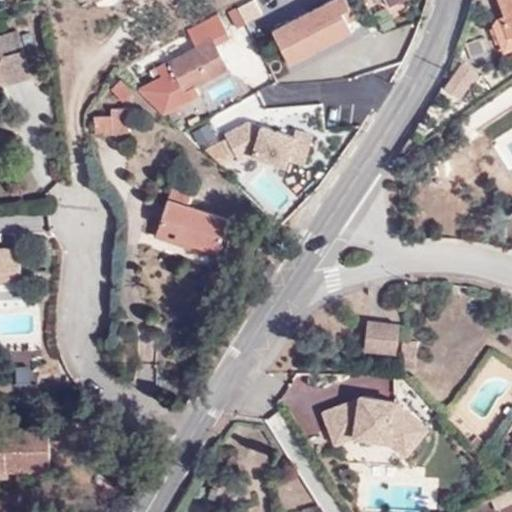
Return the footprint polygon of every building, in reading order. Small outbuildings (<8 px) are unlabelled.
[(288,63),(352,28),(342,10),(349,6),(345,0),(333,0),(272,31),(288,63)] [(511,0),(499,0),(505,16),(493,20),(503,50),(511,46),(511,0)] [(31,77),(18,31),(0,35),(0,81),(2,81),(3,84),(31,77)] [(182,91),(206,80),(201,70),(222,58),(213,39),(168,61),(182,91)] [(201,70),(206,80),(227,69),(222,58),(201,70)] [(465,65),(446,87),(461,100),(480,78),(465,65)] [(113,115),(114,133),(129,133),(127,108),(113,109),(113,115)] [(95,134),(114,133),(113,115),(93,115),(95,134)] [(246,119),(224,133),(234,155),(248,150),(286,164),(289,159),(304,165),(314,134),(295,126),(292,134),(246,119)] [(178,236),(218,250),(227,219),(189,207),(192,194),(172,187),(157,235),(176,241),(178,236)] [(216,254),(218,250),(178,236),(176,241),(216,254)] [(0,278),(21,278),(21,249),(0,248),(0,278)] [(0,287),(21,288),(21,278),(0,278),(0,287)] [(370,318),(367,347),(398,350),(401,321),(370,318)] [(402,339),(399,366),(414,367),(417,340),(402,339)] [(356,397),(321,411),(333,446),(358,438),(384,439),(405,456),(429,428),(393,399),(357,392),(356,397)] [(0,467),(49,468),(49,427),(0,427),(0,467)]
